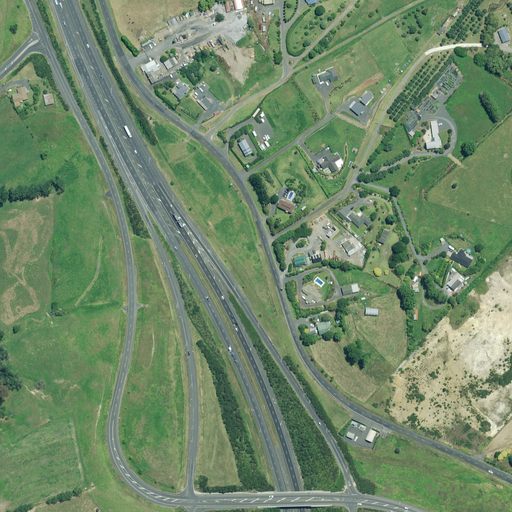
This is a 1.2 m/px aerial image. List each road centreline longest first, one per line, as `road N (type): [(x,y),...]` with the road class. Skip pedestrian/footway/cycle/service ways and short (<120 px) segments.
road 1 (unclassified): [(511,481),(363,412),(321,380),(298,344),(236,176),(136,82),(101,0)]
road 2 (unclassified): [(42,39),(113,195),(131,280),(112,422),(116,454),(140,487),(190,502)]
road 3 (motorway): [(287,511),(233,351),(82,68)]
road 4 (motorway): [(190,502),(194,374),(181,312),(82,68)]
road 5 (motorway): [(149,177),(323,427),(353,500)]
road 6 (motorway): [(149,177),(247,349),(303,511)]
road 7 (motorway): [(65,0),(149,177)]
road 8 (secondary): [(190,502),(353,500)]
